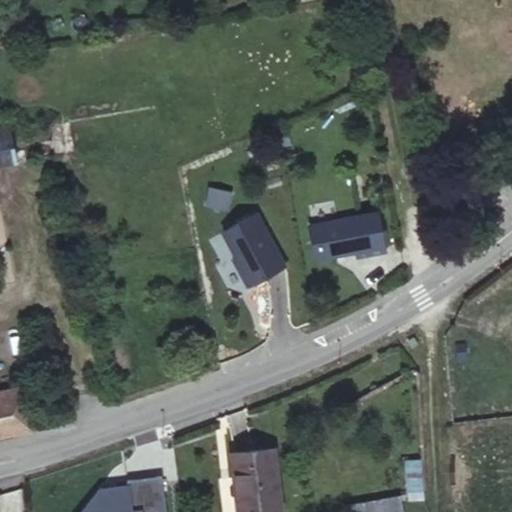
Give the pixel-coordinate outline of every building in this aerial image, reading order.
[(69,119),(9,129),(16,160),(76,151),(69,119)] [(9,129),(0,130),(0,162),(16,160),(9,129)] [(381,203),(312,220),(319,250),(359,241),(360,246),(389,238),(381,203)] [(283,262),(247,214),(220,234),(237,257),(242,263),(238,266),(252,285),(283,262)] [(237,257),(233,260),(238,266),(242,263),(237,257)] [(0,436),(34,433),(31,391),(0,395),(0,436)] [(255,511),(280,508),(271,441),(224,448),(233,511),(255,511)] [(99,488),(95,494),(81,511),(80,511),(165,511),(161,475),(126,479),(127,484),(114,486),(99,488)] [(399,511),(397,493),(339,503),(340,511),(399,511)]
